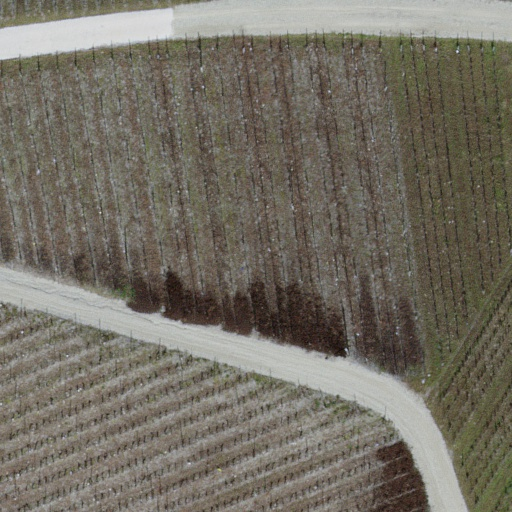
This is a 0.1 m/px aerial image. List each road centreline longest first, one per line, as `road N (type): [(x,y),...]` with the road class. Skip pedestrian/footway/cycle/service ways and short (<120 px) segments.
road 1 (track): [(442,511),(405,404),(0,285)]
road 2 (track): [(0,54),(358,0),(511,25)]
